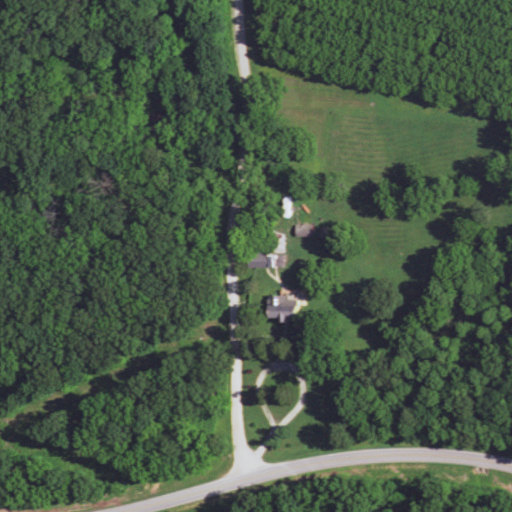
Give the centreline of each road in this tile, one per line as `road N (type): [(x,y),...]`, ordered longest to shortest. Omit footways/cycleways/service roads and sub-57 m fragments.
road 1 (residential): [(245,0),(256,137),(234,284),(241,478)]
road 2 (tertiary): [(110,511),(241,478),(374,457),(450,456),(511,467)]
